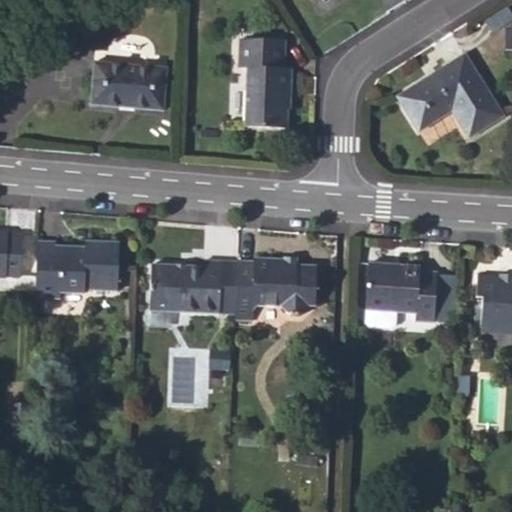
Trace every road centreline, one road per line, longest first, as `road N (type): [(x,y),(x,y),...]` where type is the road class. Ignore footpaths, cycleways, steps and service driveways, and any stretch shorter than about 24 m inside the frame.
road 1 (residential): [(0,180),(335,203)]
road 2 (residential): [(335,203),(340,103),(353,66),(459,0)]
road 3 (residential): [(335,203),(511,216)]
